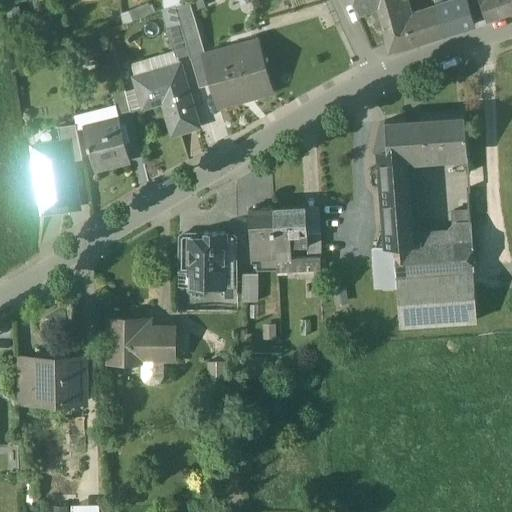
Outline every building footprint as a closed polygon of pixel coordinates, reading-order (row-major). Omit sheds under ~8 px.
[(353,0),(359,14),(378,7),(395,0),(353,0)] [(438,12),(407,22),(401,0),(395,0),(378,7),(387,41),(390,53),(413,46),(445,36),(438,12)] [(455,0),(443,4),(436,6),(438,12),(445,36),(475,26),(467,0),(455,0)] [(511,0),(480,0),(487,22),(511,13),(511,0)] [(176,6),(162,11),(164,18),(178,14),(176,6)] [(378,7),(359,14),(373,47),(387,41),(378,7)] [(181,25),(168,29),(176,58),(190,54),(181,25)] [(259,41),(204,56),(212,84),(218,106),(272,91),(259,41)] [(204,56),(192,59),(200,88),(212,84),(204,56)] [(181,64),(139,76),(143,91),(139,92),(144,109),(166,102),(176,135),(200,128),(181,64)] [(125,92),(131,110),(142,106),(136,88),(125,92)] [(125,91),(113,94),(118,115),(130,112),(125,91)] [(465,117),(422,120),(425,156),(468,153),(465,117)] [(120,119),(84,128),(89,148),(90,148),(94,165),(110,161),(111,166),(130,161),(120,119)] [(422,120),(386,122),(388,157),(388,159),(408,157),(425,156),(422,120)] [(77,124),(59,127),(61,144),(68,143),(71,161),(83,159),(77,124)] [(61,144),(48,146),(49,154),(46,158),(37,159),(44,211),(70,207),(69,202),(77,201),(71,161),(68,143),(61,144)] [(408,157),(388,159),(388,157),(381,158),(382,174),(386,232),(387,247),(395,247),(395,245),(414,243),(408,157)] [(468,159),(459,160),(460,171),(469,171),(468,159)] [(306,207),(274,209),(276,236),(307,234),(306,223),(306,207)] [(274,209),(249,210),(252,258),(277,256),(276,236),(274,209)] [(470,210),(454,211),(455,226),(456,224),(471,223),(470,210)] [(320,221),(306,223),(307,234),(307,257),(321,257),(320,221)] [(471,223),(456,224),(455,226),(451,230),(452,241),(472,239),(471,223)] [(225,233),(205,233),(205,237),(191,237),(190,273),(190,275),(205,275),(204,289),(225,289),(225,266),(225,233)] [(191,237),(179,237),(179,273),(190,273),(191,237)] [(452,241),(447,241),(449,273),(474,271),(472,239),(452,241)] [(414,243),(395,245),(395,247),(398,276),(449,273),(447,241),(414,243)] [(307,257),(277,259),(278,272),(321,270),(321,257),(307,257)] [(237,266),(225,266),(225,289),(237,289),(237,266)] [(449,273),(398,276),(401,327),(478,321),(474,271),(449,273)] [(260,301),(259,272),(244,273),(245,301),(260,301)] [(142,320),(110,319),(110,361),(142,362),(142,358),(165,358),(174,358),(174,328),(142,327),(142,320)] [(252,344),(251,335),(244,335),(244,343),(252,344)] [(83,358),(18,359),(19,403),(86,402),(86,376),(83,376),(83,358)] [(165,358),(142,358),(142,362),(142,377),(145,383),(150,386),(156,386),(161,383),(164,378),(165,358)] [(225,362),(208,363),(209,389),(226,388),(225,362)]
